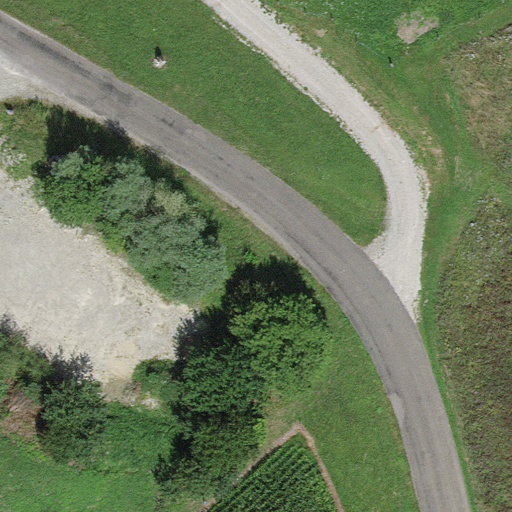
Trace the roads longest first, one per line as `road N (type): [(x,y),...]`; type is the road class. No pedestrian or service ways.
road 1 (unclassified): [(443,511),(428,445),(373,303),(249,190),(0,45)]
road 2 (track): [(218,0),(359,123),(408,197),(400,243),(373,303)]
